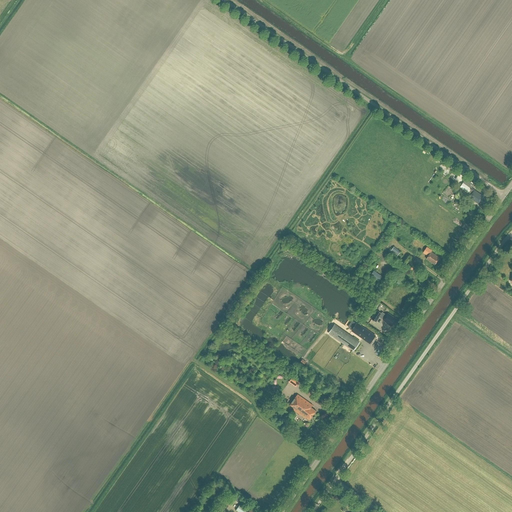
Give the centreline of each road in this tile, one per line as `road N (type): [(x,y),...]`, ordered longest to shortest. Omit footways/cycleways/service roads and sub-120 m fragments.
road 1 (tertiary): [(281,511),(504,195)]
road 2 (unclassified): [(312,511),(511,232)]
road 3 (unclassified): [(504,195),(224,0)]
road 4 (track): [(320,456),(194,362)]
